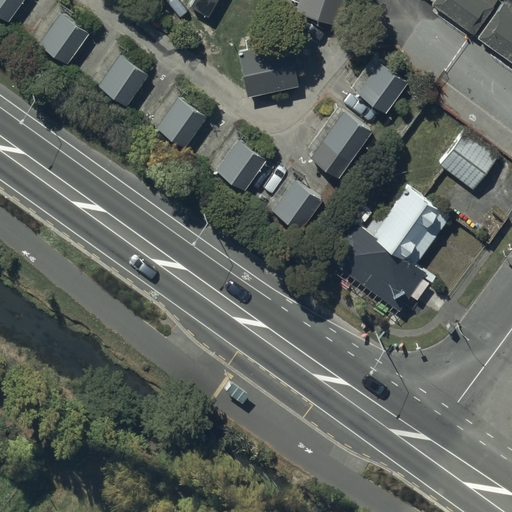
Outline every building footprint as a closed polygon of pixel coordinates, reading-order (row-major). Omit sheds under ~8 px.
[(20,0),(0,0),(0,17),(5,21),(20,0)] [(296,0),(298,0),(294,10),(336,25),(345,0),(296,0)] [(485,0),(431,0),(430,2),(472,32),(492,5),(485,0)] [(60,12),(38,42),(65,62),(87,32),(60,12)] [(237,50),(246,96),(298,86),(289,40),(237,50)] [(120,54),(97,84),(125,104),(147,74),(120,54)] [(378,62),(357,92),(384,111),(405,81),(378,62)] [(177,95),(155,126),(184,146),(205,114),(177,95)] [(342,111),(309,157),(336,176),(369,131),(342,111)] [(465,130),(438,164),(471,188),(484,171),(483,170),(495,154),(465,130)] [(237,138),(215,169),(242,189),(264,158),(237,138)] [(293,180),(271,210),(299,229),(320,199),(293,180)] [(406,186),(369,236),(412,267),(448,216),(406,186)] [(369,236),(351,222),(321,265),(393,316),(423,274),(412,267),(369,236)] [(246,393),(230,381),(225,388),(242,400),(246,393)]
